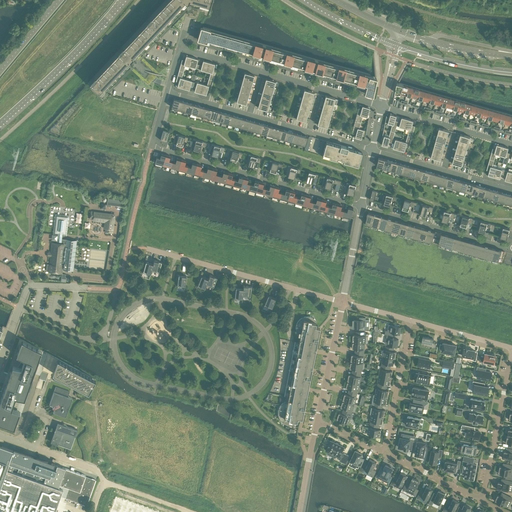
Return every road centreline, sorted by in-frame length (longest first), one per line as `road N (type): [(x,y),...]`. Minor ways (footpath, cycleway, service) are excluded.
road 1 (residential): [(360,206),(152,146),(167,90)]
road 2 (residential): [(371,149),(167,90)]
road 3 (residential): [(380,106),(178,47)]
road 4 (residential): [(143,247),(341,302)]
road 5 (secondary): [(0,127),(124,0)]
road 6 (residential): [(511,249),(360,206)]
road 7 (residential): [(511,351),(483,500)]
road 8 (residential): [(511,190),(371,149)]
road 9 (unclassified): [(0,361),(27,287),(89,288)]
road 10 (residential): [(511,143),(380,106)]
road 11 (residential): [(384,452),(409,320)]
road 12 (residential): [(318,420),(341,302)]
